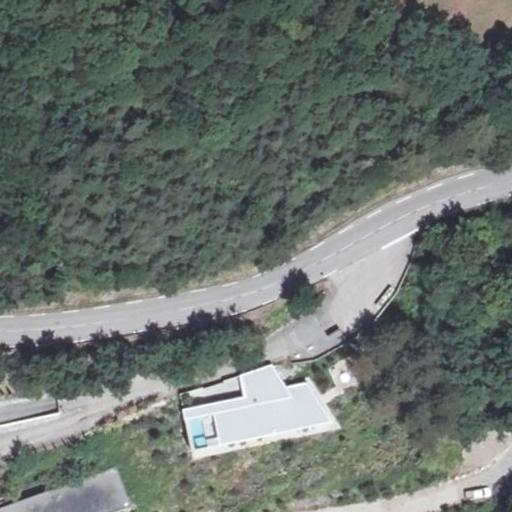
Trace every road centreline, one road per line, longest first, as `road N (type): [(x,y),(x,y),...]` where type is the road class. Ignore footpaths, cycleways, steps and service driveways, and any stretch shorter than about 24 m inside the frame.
road 1 (residential): [(0,440),(280,344),(345,308),(392,250),(394,220)]
road 2 (secondary): [(394,220),(240,291),(123,316),(0,324)]
road 3 (residential): [(511,473),(355,511)]
road 4 (secondary): [(511,178),(394,220)]
